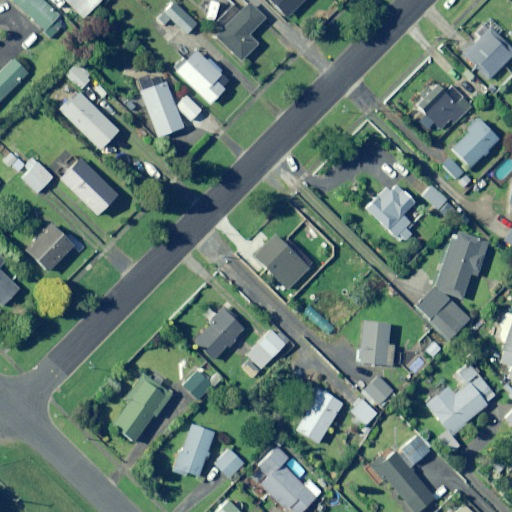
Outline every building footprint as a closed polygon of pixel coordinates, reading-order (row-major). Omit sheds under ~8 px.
[(47,13),(32,0),(0,0),(32,30),(47,13)] [(60,0),(80,19),(98,0),(60,0)] [(300,0),(264,0),(282,18),(300,0)] [(193,25),(171,3),(154,20),(161,26),(167,20),(183,35),(193,25)] [(260,19),(246,5),(213,39),(236,61),(253,44),(244,36),(260,19)] [(509,55),(480,27),(474,33),(478,38),(459,57),(484,81),(509,55)] [(204,62),(190,49),(170,70),(206,105),(221,90),(211,81),(219,73),(206,60),(204,62)] [(0,82),(14,69),(2,56),(0,58),(0,82)] [(71,66),(62,77),(78,90),(87,79),(71,66)] [(179,129),(162,83),(137,93),(154,138),(179,129)] [(114,132),(67,85),(57,95),(63,101),(54,110),(96,150),(114,132)] [(453,106),(433,87),(414,107),(439,130),(448,120),(452,124),(467,107),(459,99),(453,106)] [(198,112),(184,96),(173,106),(186,122),(198,112)] [(496,140),(476,119),(464,131),(466,133),(449,150),(467,168),(496,140)] [(21,165),(7,154),(1,162),(15,173),(21,165)] [(461,172),(446,158),(439,165),(453,180),(461,172)] [(48,178),(29,159),(22,166),(27,171),(18,179),(33,193),(48,178)] [(72,164),(67,160),(63,164),(59,160),(48,171),(93,216),(113,196),(76,160),(72,164)] [(511,180),(509,180),(505,215),(510,215),(510,225),(500,242),(511,249),(511,180)] [(444,200),(427,186),(418,196),(435,210),(444,200)] [(394,198),(383,188),(362,210),(392,238),(395,235),(401,241),(413,229),(398,215),(409,203),(399,193),(394,198)] [(70,246),(48,225),(22,251),(44,273),(70,246)] [(444,295),(459,300),(468,274),(474,276),(485,243),(451,231),(432,286),(412,306),(445,340),(466,320),(444,295)] [(369,270),(340,241),(330,251),(343,264),(340,268),(355,283),(369,270)] [(340,286),(306,255),(285,277),(319,309),(340,286)] [(0,305),(16,290),(4,278),(11,271),(0,259),(0,305)] [(213,316),(206,309),(200,315),(209,324),(191,342),(208,361),(239,331),(219,310),(213,316)] [(511,316),(511,317),(500,313),(495,328),(498,329),(494,341),(503,344),(496,364),(509,368),(505,379),(511,381),(511,316)] [(333,328),(325,320),(316,330),(324,337),(333,328)] [(386,325),(359,322),(356,364),(383,366),(386,325)] [(282,345),(268,331),(260,339),(252,332),(240,344),(248,351),(243,356),(257,370),(282,345)] [(438,350),(430,343),(423,351),(430,358),(438,350)] [(492,397),(465,365),(450,377),(459,389),(450,396),(444,388),(423,405),(447,435),(492,397)] [(208,387),(193,372),(179,385),(194,401),(208,387)] [(169,394),(141,375),(123,400),(126,402),(109,428),(130,442),(150,413),(154,416),(169,394)] [(391,393),(374,377),(360,392),(377,408),(391,393)] [(339,404),(317,391),(292,431),(314,445),(339,404)] [(373,414),(358,401),(347,412),(362,426),(373,414)] [(176,453),(169,472),(182,477),(184,473),(194,477),(210,434),(187,425),(176,453)] [(426,452),(412,436),(382,461),(378,457),(366,467),(379,482),(382,480),(408,511),(414,511),(431,499),(406,468),(426,452)] [(285,459),(273,446),(253,466),(264,478),(257,485),(282,511),(286,508),(289,511),(297,511),(318,492),(307,481),(300,487),(279,465),(285,459)] [(241,465),(226,450),(211,465),(226,479),(241,465)] [(495,455),(486,464),(495,474),(504,465),(495,455)] [(215,511),(235,511),(226,502),(215,511)]
